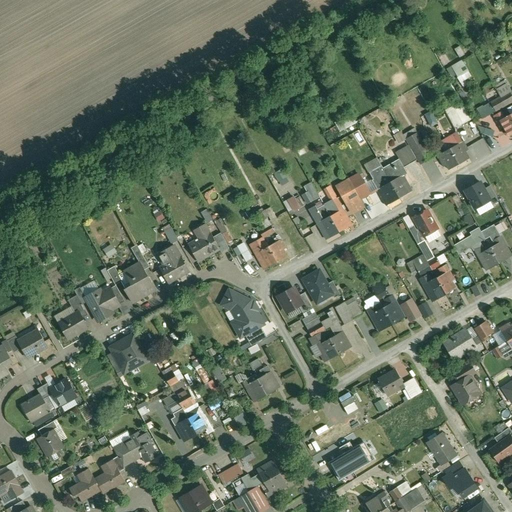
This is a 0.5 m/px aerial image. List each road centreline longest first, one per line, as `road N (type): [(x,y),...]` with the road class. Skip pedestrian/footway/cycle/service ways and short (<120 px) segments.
road 1 (residential): [(260,287),(221,270),(200,275),(23,376),(0,404)]
road 2 (residential): [(260,287),(511,147)]
road 3 (residential): [(145,494),(278,419)]
road 4 (residential): [(320,395),(260,287)]
road 5 (residential): [(409,345),(469,451)]
